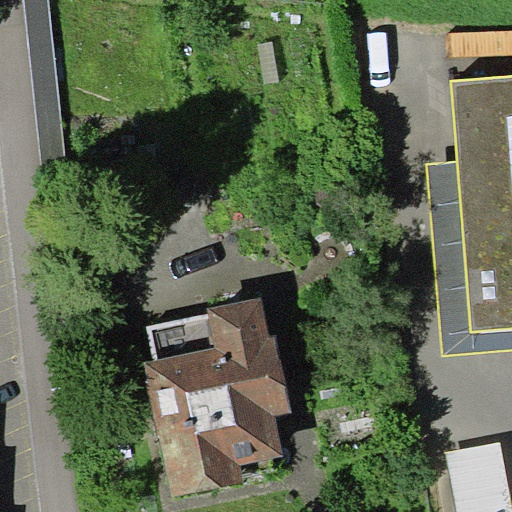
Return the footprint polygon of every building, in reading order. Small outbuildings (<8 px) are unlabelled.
[(48,0),(25,0),(44,169),(67,167),(48,0)] [(511,55),(511,30),(451,32),(452,57),(511,55)] [(427,163),(443,355),(511,349),(511,74),(451,79),(458,160),(427,163)] [(156,358),(145,360),(173,496),(244,481),(241,463),(282,455),(273,414),(291,410),(276,335),(269,336),(261,296),(207,307),(208,314),(149,326),(156,358)] [(511,511),(511,496),(502,442),(448,452),(458,511),(511,511)]
